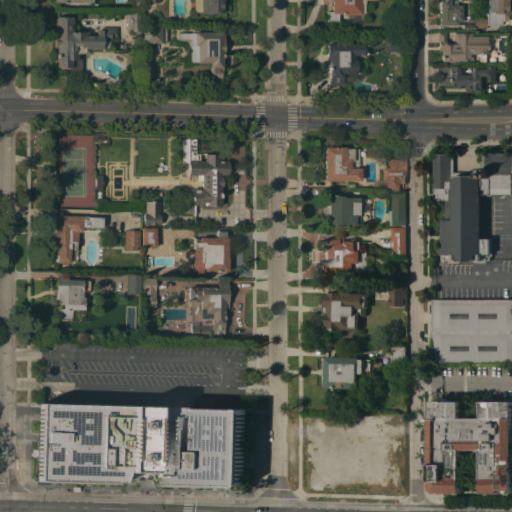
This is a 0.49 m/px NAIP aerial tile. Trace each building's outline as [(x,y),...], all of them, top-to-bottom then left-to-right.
[(224,0),(224,12),(207,13),(207,11),(195,11),(194,0),(224,0)] [(367,0),(367,12),(365,12),(365,13),(364,13),(364,21),(347,21),(347,15),(343,15),(343,13),(339,13),(339,21),(327,21),(327,11),(332,11),(332,0),(367,0)] [(440,25),(440,18),(438,18),(438,13),(440,13),(440,0),(457,0),(457,4),(462,4),(462,21),(458,21),(458,25),(440,25)] [(508,0),(509,12),(511,11),(511,20),(502,20),(502,24),(488,25),(487,18),(487,0),(508,0)] [(141,32),(141,37),(134,37),(134,31),(133,31),(133,29),(127,29),(127,11),(141,11),(141,27),(141,32)] [(71,67),(69,67),(68,68),(61,68),(60,67),(57,67),(56,47),(55,47),(55,35),(57,35),(57,16),(73,16),(74,30),(89,30),(89,34),(96,34),(96,27),(118,26),(118,36),(111,36),(111,42),(109,42),(109,47),(85,48),(85,50),(82,53),(82,73),(71,73),(71,67)] [(476,18),(487,18),(488,25),(487,27),(476,28),(476,23),(476,18)] [(141,27),(162,27),(162,28),(166,28),(166,42),(143,42),(143,32),(141,32),(141,27)] [(211,77),(211,67),(210,67),(210,62),(199,62),(199,61),(190,61),(190,45),(189,45),(189,40),(179,40),(179,32),(191,32),(195,32),(223,31),(223,32),(225,32),(225,35),(224,35),(224,40),(225,40),(225,57),(223,57),(223,68),(222,68),(223,77),(211,77)] [(475,31),(475,35),(486,35),(487,62),(480,62),(480,53),(472,53),(472,60),(465,60),(459,60),(459,61),(452,61),(452,62),(443,62),(443,59),(442,59),(442,55),(443,55),(443,50),(439,50),(439,47),(440,47),(440,42),(438,42),(437,35),(443,35),(446,35),(446,43),(455,43),(455,35),(456,33),(459,33),(463,32),(475,31)] [(386,38),(406,37),(406,51),(386,51),(386,38)] [(364,54),(356,54),(356,60),(361,60),(361,72),(342,73),(342,84),(330,84),(330,61),(327,61),(327,43),(341,43),(341,42),(348,42),(348,43),(364,43),(364,54)] [(451,66),(451,64),(458,64),(458,65),(460,65),(460,68),(460,74),(474,74),(474,68),(487,68),(487,65),(497,65),(497,82),(487,82),(487,78),(485,78),(485,90),(473,90),(473,92),(468,92),(468,88),(465,88),(465,85),(439,85),(439,78),(439,66),(451,66)] [(188,202),(193,202),(193,188),(203,188),(203,179),(199,179),(199,174),(189,174),(189,171),(188,171),(188,164),(189,164),(189,161),(188,161),(188,138),(196,138),(196,153),(220,153),(220,160),(227,160),(227,161),(229,161),(229,164),(230,164),(230,172),(229,172),(229,174),(221,174),(221,177),(223,177),(223,186),(221,186),(222,205),(217,205),(217,206),(210,206),(210,205),(206,205),(206,204),(204,204),(195,204),(195,214),(193,214),(193,215),(189,215),(189,214),(188,214),(188,202)] [(325,147),(346,146),(346,148),(359,148),(359,167),(361,167),(361,180),(325,180),(325,147)] [(511,194),(504,194),(504,196),(500,196),(500,194),(493,194),(493,195),(487,195),(487,236),(493,236),(493,256),(491,256),(491,260),(487,260),(487,262),(476,262),(476,261),(460,261),(460,263),(449,262),(449,260),(442,260),(442,255),(441,254),(441,219),(446,219),(446,199),(435,199),(435,188),(434,188),(434,153),(454,153),(454,172),(480,172),(480,167),(483,167),(483,155),(487,155),(487,153),(511,153),(511,194)] [(401,183),(401,189),(385,190),(385,183),(383,183),(383,167),(390,167),(389,158),(406,158),(406,183),(401,183)] [(407,225),(393,225),(390,225),(390,210),(393,210),(393,193),(406,193),(407,225)] [(360,225),(352,225),(352,223),(326,223),(326,214),(324,214),(324,204),(327,204),(327,195),(343,195),(344,197),(360,197),(360,201),(361,201),(361,213),(360,213),(360,214),(361,215),(361,216),(361,219),(361,220),(360,221),(360,225)] [(146,201),(160,201),(160,213),(161,224),(144,224),(144,213),(146,213),(146,201)] [(83,227),(82,232),(78,231),(78,237),(79,238),(80,239),(80,240),(80,243),(78,244),(76,244),(76,245),(78,245),(78,248),(71,248),(70,263),(57,262),(55,262),(56,255),(54,255),(56,215),(88,216),(87,216),(103,217),(103,227),(83,227)] [(156,227),(157,247),(142,247),(142,227),(156,227)] [(407,259),(394,259),(394,240),(392,240),(392,228),(407,228),(407,259)] [(140,230),(139,246),(137,246),(137,250),(125,249),(126,230),(140,230)] [(205,268),(203,268),(203,273),(194,273),(194,258),(189,258),(189,249),(194,249),(194,247),(195,247),(195,238),(199,238),(200,237),(217,237),(217,230),(227,230),(227,237),(229,237),(228,257),(229,257),(229,271),(205,271),(205,268)] [(338,238),(338,243),(340,243),(340,240),(356,240),(356,241),(360,241),(360,252),(367,252),(367,270),(360,270),(360,273),(325,273),(325,238),(338,238)] [(60,298),(56,298),(57,277),(58,277),(58,271),(68,271),(68,279),(90,280),(90,291),(83,290),(83,297),(85,297),(85,309),(72,309),(72,318),(60,317),(60,298)] [(127,274),(142,274),(142,298),(126,298),(127,274)] [(143,307),(143,278),(156,278),(156,307),(143,307)] [(218,287),(218,280),(229,280),(229,308),(225,308),(225,334),(213,334),(213,338),(191,338),(191,322),(192,299),(189,299),(189,286),(218,287)] [(369,308),(364,308),(362,308),(362,314),(360,314),(360,329),(344,328),(344,330),(328,330),(328,325),(327,325),(327,313),(324,313),(324,304),(327,304),(327,292),(330,292),(330,285),(338,285),(338,293),(364,293),(364,294),(369,294),(369,308)] [(404,306),(390,306),(390,285),(404,286),(404,306)] [(511,364),(433,364),(433,299),(511,299),(511,364)] [(187,322),(186,307),(162,307),(162,323),(187,322)] [(406,369),(391,368),(392,345),(406,346),(406,369)] [(360,357),(360,359),(372,359),(372,370),(364,370),(364,373),(358,373),(358,381),(360,381),(360,388),(326,387),(327,356),(360,357)] [(463,401),(463,418),(485,418),(485,401),(511,401),(511,493),(503,493),(485,493),(485,450),(464,450),(464,493),(438,492),(437,491),(435,489),(434,486),(434,401),(463,401)] [(38,406),(40,407),(40,403),(247,409),(247,413),(248,413),(246,483),(245,483),(245,487),(241,487),(241,488),(166,486),(166,484),(159,484),(156,472),(154,472),(154,478),(150,479),(143,480),(137,479),(128,478),(129,472),(127,471),(123,483),(116,483),(116,484),(41,482),(41,481),(38,481),(38,477),(36,477),(38,406)]
